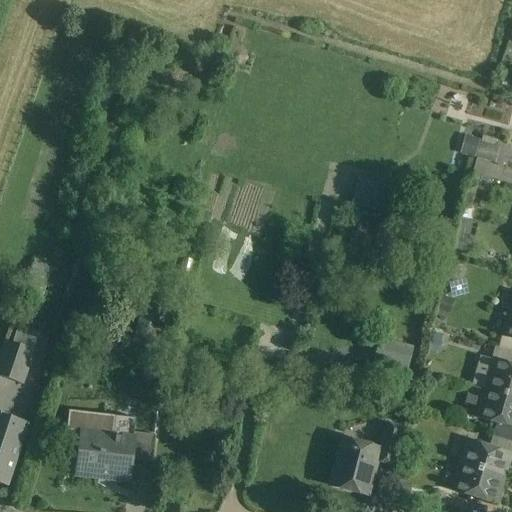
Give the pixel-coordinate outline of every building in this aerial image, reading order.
[(496,141),(482,138),(476,159),(491,162),(496,141)] [(504,170),(475,162),(472,175),(499,183),(504,170)] [(355,205),(379,211),(386,182),(362,176),(355,205)] [(470,223),(462,221),(458,237),(456,237),(453,248),(464,250),(470,223)] [(49,266),(34,261),(26,285),(41,290),(49,266)] [(451,301),(442,298),(438,310),(448,313),(451,301)] [(511,300),(501,338),(511,340),(511,300)] [(168,318),(141,311),(132,343),(159,351),(168,318)] [(18,328),(12,345),(30,351),(35,333),(18,328)] [(511,340),(501,338),(498,350),(511,353),(511,340)] [(0,378),(22,386),(33,352),(30,351),(12,345),(5,343),(0,357),(0,378)] [(511,367),(493,362),(485,390),(511,398),(511,367)] [(511,398),(485,390),(477,419),(511,429),(511,398)] [(138,416),(136,435),(154,437),(156,417),(138,416)] [(9,429),(0,426),(0,485),(6,487),(26,426),(11,421),(9,429)] [(403,431),(384,427),(378,452),(379,452),(376,462),(394,466),(403,431)] [(132,440),(79,435),(74,477),(128,483),(131,461),(133,441),(132,440)] [(133,435),(132,440),(133,441),(131,461),(151,463),(154,437),(136,435),(133,435)] [(378,452),(342,442),(330,487),(367,497),(376,462),(379,452),(378,452)] [(511,456),(465,442),(459,465),(504,478),(511,456)] [(504,478),(459,465),(451,492),(496,505),(504,478)]
